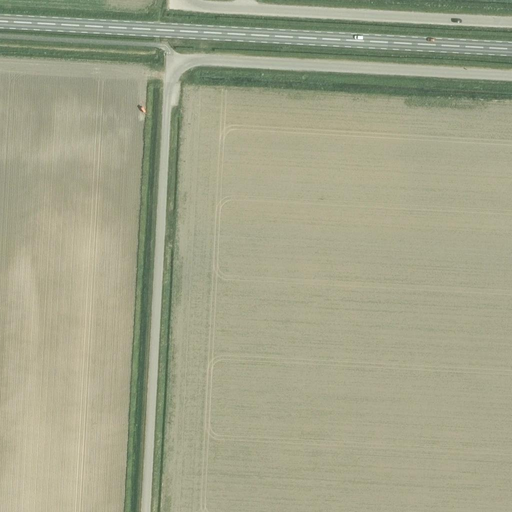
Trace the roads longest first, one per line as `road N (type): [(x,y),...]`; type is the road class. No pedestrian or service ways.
road 1 (unclassified): [(147,511),(173,68),(198,59),(511,76)]
road 2 (primary): [(0,20),(511,49)]
road 3 (unclassified): [(183,0),(511,22)]
